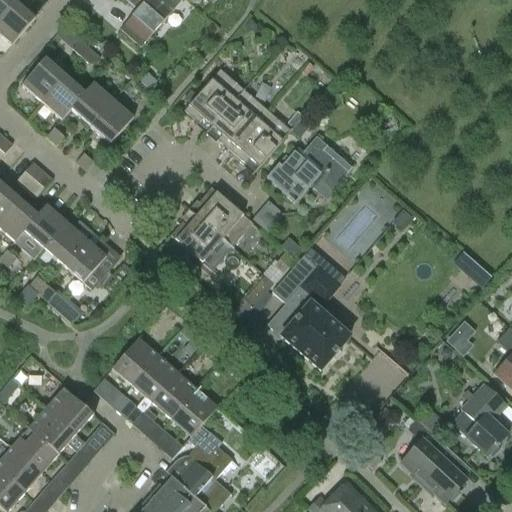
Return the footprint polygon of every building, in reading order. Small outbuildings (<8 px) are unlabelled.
[(0,0),(0,19),(14,4),(9,0),(0,0)] [(147,0),(136,13),(135,13),(118,32),(139,50),(182,1),(181,0),(147,0)] [(120,0),(135,13),(136,13),(147,0),(120,0)] [(34,21),(14,4),(0,19),(0,39),(10,48),(34,21)] [(81,59),(89,50),(79,42),(71,51),(81,59)] [(89,50),(81,59),(90,68),(98,58),(89,50)] [(41,106),(64,78),(44,61),(20,88),(41,106)] [(211,130),(242,94),(218,73),(183,114),(197,127),(201,122),(211,130)] [(83,95),(64,78),(41,106),(60,123),(69,112),(84,95),(83,95)] [(92,84),(83,95),(84,95),(69,112),(89,129),(113,102),(92,84)] [(217,144),(231,155),(266,114),(242,94),(211,130),(221,139),(217,144)] [(113,102),(89,129),(109,147),(133,119),(113,102)] [(266,114),(231,155),(244,167),(248,162),(258,170),(289,134),(266,114)] [(62,139),(53,130),(45,139),(55,148),(62,139)] [(0,160),(12,147),(3,139),(0,141),(0,160)] [(302,155),(297,151),(287,162),(284,159),(266,181),(283,195),(294,206),(309,189),(323,201),(332,190),(335,193),(340,188),(338,186),(355,166),(338,152),(331,161),(322,153),(326,149),(315,140),(302,155)] [(92,165),(83,156),(75,165),(85,174),(92,165)] [(25,193),(42,173),(32,164),(15,184),(25,193)] [(42,173),(25,193),(34,201),(51,181),(42,173)] [(0,221),(18,201),(0,185),(0,221)] [(204,209),(195,219),(231,249),(251,226),(211,191),(199,205),(204,209)] [(37,217),(36,217),(18,201),(0,221),(0,232),(14,244),(23,234),(22,233),(37,217)] [(267,204),(252,223),(266,236),(283,217),(267,204)] [(45,206),(36,217),(37,217),(22,233),(23,234),(42,250),(65,223),(45,206)] [(231,249),(195,219),(187,228),(182,224),(170,238),(210,273),(231,249)] [(42,250),(62,267),(85,241),(65,223),(42,250)] [(91,234),(85,241),(62,267),(82,285),(82,284),(91,292),(107,274),(98,266),(111,251),(91,234)] [(280,250),(285,254),(293,261),(301,252),(288,240),(280,250)] [(6,252),(0,258),(0,263),(8,270),(16,261),(6,252)] [(273,268),(282,275),(293,261),(285,254),(273,268)] [(315,300),(323,307),(339,288),(338,288),(345,279),(324,262),(318,267),(317,266),(315,268),(303,257),(271,294),(285,307),(272,322),(285,334),(281,339),(320,373),(348,341),(309,307),(315,300)] [(37,296),(45,286),(36,278),(30,284),(28,287),(33,293),(37,296)] [(264,278),(243,302),(252,310),(273,285),(264,278)] [(45,286),(37,296),(47,304),(55,295),(45,286)] [(475,334),(464,324),(445,344),(462,359),(472,348),(466,343),(475,334)] [(511,334),(508,330),(495,343),(507,354),(510,351),(511,353),(511,356),(493,376),(511,393),(511,334)] [(130,388),(160,354),(140,337),(110,371),(130,388)] [(152,407),(149,405),(180,371),(160,354),(130,388),(143,399),(135,408),(142,414),(144,416),(148,412),(152,407)] [(152,407),(169,423),(199,388),(180,371),(149,405),(152,407)] [(103,380),(92,392),(99,398),(110,386),(103,380)] [(484,387),(449,424),(487,460),(508,437),(492,422),(506,407),(484,387)] [(39,407),(74,437),(91,418),(56,388),(39,407)] [(189,440),(199,429),(219,406),(199,388),(169,423),(189,440)] [(23,427),(57,457),(68,444),(90,463),(95,456),(83,446),(74,437),(39,407),(23,427)] [(131,426),(142,414),(135,408),(125,420),(131,426)] [(142,414),(131,426),(142,435),(156,419),(148,412),(144,416),(142,414)] [(418,483),(421,486),(443,463),(429,451),(438,441),(417,422),(408,433),(419,443),(401,462),(421,481),(418,483)] [(5,447),(40,477),(57,457),(23,427),(5,447)] [(218,445),(199,429),(189,440),(186,444),(193,450),(169,478),(170,479),(207,511),(215,511),(230,496),(213,482),(230,463),(215,449),(218,445)] [(83,446),(95,456),(102,449),(90,438),(83,446)] [(443,463),(421,486),(433,496),(435,493),(447,504),(468,480),(453,466),(458,461),(438,441),(429,451),(443,463)] [(182,449),(175,443),(164,455),(171,461),(182,449)] [(0,476),(23,496),(40,477),(5,447),(0,452),(0,476)] [(369,453),(361,462),(372,472),(380,463),(369,453)] [(8,511),(23,496),(0,476),(0,509),(3,511),(8,511)] [(49,485),(61,495),(68,488),(55,477),(49,485)] [(170,497),(162,507),(167,511),(207,511),(170,479),(160,489),(170,497)] [(61,495),(49,485),(44,491),(56,501),(61,495)] [(328,506),(319,497),(305,511),(306,511),(368,511),(345,489),(328,506)]
